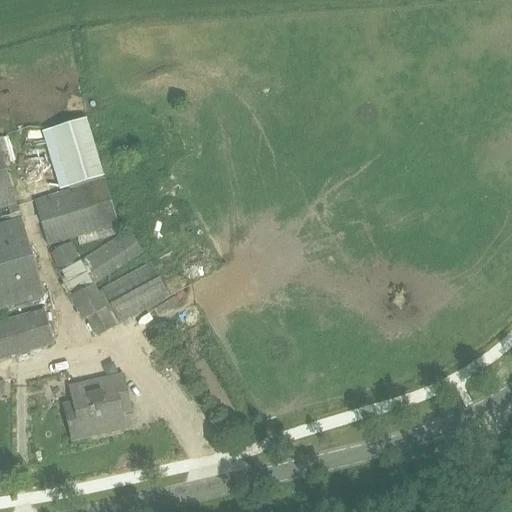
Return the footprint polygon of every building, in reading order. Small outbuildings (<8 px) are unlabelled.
[(88,111),(54,121),(72,180),(106,170),(88,111)] [(0,310),(44,298),(0,149),(0,310)] [(120,234),(117,226),(105,182),(35,202),(48,246),(77,238),(80,247),(120,234)] [(128,230),(81,261),(95,286),(144,254),(128,230)] [(50,256),(58,272),(79,261),(71,247),(50,256)] [(81,260),(79,261),(58,272),(56,273),(81,323),(86,320),(106,308),(95,286),(81,261),(81,260)] [(168,298),(150,264),(101,290),(119,323),(168,298)] [(116,328),(106,308),(86,320),(97,337),(116,328)] [(0,322),(0,359),(54,343),(43,310),(0,322)] [(68,388),(72,405),(63,406),(71,442),(124,430),(121,415),(130,413),(122,376),(68,388)] [(12,390),(0,393),(0,396),(4,409),(16,405),(12,390)]
